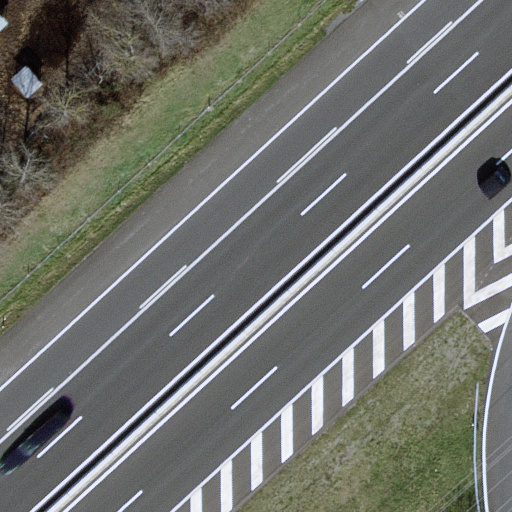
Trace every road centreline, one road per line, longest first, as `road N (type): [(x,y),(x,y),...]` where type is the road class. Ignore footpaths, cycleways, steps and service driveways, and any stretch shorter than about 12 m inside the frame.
road 1 (motorway): [(511,21),(0,491)]
road 2 (motorway): [(120,511),(511,152)]
